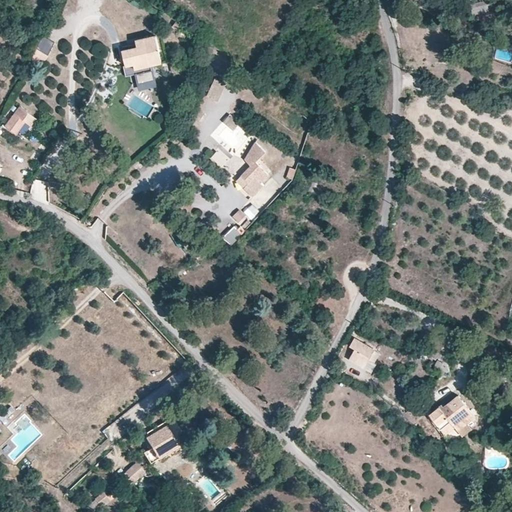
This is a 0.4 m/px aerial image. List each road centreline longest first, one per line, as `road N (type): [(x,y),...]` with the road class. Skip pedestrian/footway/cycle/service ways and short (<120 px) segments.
road 1 (unclassified): [(287,442),(372,268),(386,212),(397,76),(381,0)]
road 2 (unclassified): [(0,196),(57,220),(108,258),(287,442)]
road 3 (track): [(397,76),(511,136)]
